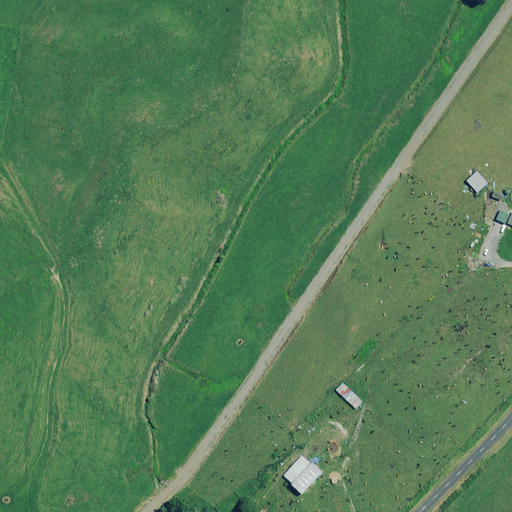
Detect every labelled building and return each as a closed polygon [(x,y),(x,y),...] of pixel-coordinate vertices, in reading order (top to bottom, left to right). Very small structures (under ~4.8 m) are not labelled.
[(487,184),(477,172),(466,181),(477,193),(487,184)] [(502,195),(493,192),(491,197),(500,200),(502,195)] [(509,215),(500,211),(496,220),(504,224),(509,215)] [(362,402),(342,383),(336,391),(356,409),(362,402)] [(322,472),(303,455),(282,477),(301,495),(322,472)]
